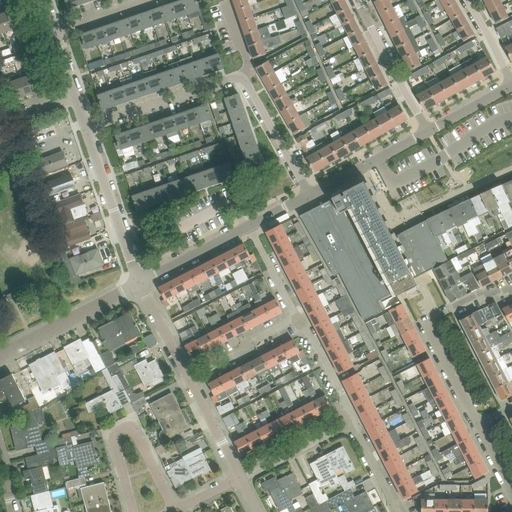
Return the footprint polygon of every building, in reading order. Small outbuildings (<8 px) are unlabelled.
[(183,0),(182,0),(172,4),(176,17),(187,13),(183,0)] [(183,0),(187,13),(190,19),(201,15),(199,9),(203,8),(200,1),(197,2),(197,1),(196,1),(195,0),(183,0)] [(250,5),(247,0),(232,0),(236,10),(250,5)] [(344,0),(336,0),(332,2),(337,13),(348,8),(344,0)] [(378,0),(374,2),(380,14),(393,7),(388,0),(378,0)] [(417,10),(411,0),(407,0),(405,1),(411,12),(417,10)] [(440,12),(445,9),(456,2),(454,0),(435,0),(434,1),(440,12)] [(499,0),(485,0),(484,1),(490,12),(489,12),(490,12),(503,6),(499,0)] [(462,13),(456,2),(445,9),(451,20),(462,13)] [(172,4),(160,8),(165,21),(176,17),(172,4)] [(236,10),(240,22),(254,17),(250,5),(236,10)] [(503,6),(490,12),(495,24),(508,17),(503,6)] [(380,14),(386,25),(398,19),(393,7),(380,14)] [(7,12),(13,29),(22,26),(20,20),(16,8),(7,11),(7,12)] [(160,8),(149,11),(154,25),(165,21),(160,8)] [(343,24),(354,19),(348,8),(337,13),(330,17),(333,23),(340,19),(343,24)] [(149,11),(138,15),(142,28),(154,25),(149,11)] [(0,14),(0,22),(3,32),(13,29),(7,12),(0,14)] [(468,24),(462,13),(451,20),(457,30),(468,24)] [(138,15),(127,19),(131,32),(142,28),(138,15)] [(386,25),(391,37),(409,28),(417,24),(423,21),(419,15),(406,22),(403,16),(398,19),(386,25)] [(258,29),(254,17),(240,22),(244,34),(258,29)] [(127,19),(115,23),(120,36),(131,32),(127,19)] [(360,30),(354,19),(343,24),(348,35),(360,30)] [(425,26),(423,21),(417,24),(420,29),(425,26)] [(511,30),(510,26),(510,27),(508,22),(495,28),(501,38),(507,35),(511,44),(505,47),(511,61),(511,30)] [(115,23),(104,27),(108,40),(120,36),(115,23)] [(464,41),(475,34),(468,24),(457,30),(464,41)] [(313,26),(308,28),(311,34),(316,32),(313,26)] [(93,31),(97,44),(108,40),(104,27),(93,31)] [(307,36),(303,27),(298,29),(303,38),(307,36)] [(244,34),(248,46),(262,42),(258,29),(244,34)] [(365,41),(360,30),(348,35),(354,46),(365,41)] [(404,30),(391,37),(397,48),(410,42),(404,30)] [(93,31),(82,34),(81,35),(83,41),(80,42),(82,49),(97,44),(93,31)] [(280,35),(262,42),(248,46),(253,58),(266,54),(264,47),(268,46),(269,48),(283,43),(280,35)] [(429,46),(434,43),(431,37),(426,40),(429,46)] [(365,41),(354,46),(359,57),(371,52),(365,41)] [(472,41),(465,45),(467,49),(474,45),(472,41)] [(397,48),(403,60),(415,53),(410,42),(397,48)] [(437,49),(434,43),(429,46),(432,51),(437,49)] [(177,50),(175,45),(163,50),(165,54),(171,52),(177,50)] [(460,53),(467,49),(465,45),(457,49),(460,53)] [(326,55),(324,48),(318,51),(321,57),(326,55)] [(165,54),(163,50),(151,54),(153,59),(159,56),(165,54)] [(376,63),(371,52),(359,57),(365,68),(376,63)] [(415,53),(403,60),(408,71),(421,65),(415,53)] [(153,59),(151,54),(139,58),(141,63),(146,61),(153,59)] [(206,58),(211,72),(223,68),(218,54),(206,58)] [(442,58),(444,63),(451,59),(449,54),(442,58)] [(487,57),(475,63),(483,78),(495,71),(487,57)] [(199,76),(211,72),(206,58),(194,62),(199,76)] [(444,63),(442,58),(434,62),(437,67),(444,63)] [(175,84),(187,80),(182,66),(180,61),(168,65),(170,71),(175,84)] [(259,73),(262,79),(274,72),(268,61),(256,68),(259,73)] [(182,66),(187,80),(199,76),(194,62),(182,66)] [(376,63),(365,68),(371,79),(382,74),(376,63)] [(471,84),(483,78),(475,63),(463,69),(471,84)] [(418,71),(421,75),(428,71),(426,66),(418,71)] [(268,90),(281,83),(287,80),(281,68),(274,72),(262,79),(267,87),(268,89),(268,90)] [(463,69),(452,76),(460,91),(471,84),(463,69)] [(158,75),(163,88),(175,84),(170,71),(158,75)] [(334,71),(328,74),(333,84),(344,79),(342,74),(336,77),(334,71)] [(421,75),(418,71),(411,75),(414,79),(421,75)] [(29,76),(34,93),(35,94),(44,91),(39,76),(38,73),(29,76)] [(388,85),(382,74),(371,79),(376,90),(388,85)] [(151,92),(163,88),(158,75),(146,79),(151,92)] [(19,79),(25,96),(34,93),(29,76),(19,79)] [(448,97),(460,91),(452,76),(440,82),(448,97)] [(10,82),(10,83),(16,99),(25,96),(19,79),(10,82)] [(134,83),(139,96),(151,92),(146,79),(134,83)] [(440,82),(428,89),(436,103),(448,97),(440,82)] [(127,101),(139,96),(134,83),(122,87),(127,101)] [(270,93),(275,101),(287,94),(281,83),(268,90),(270,93)] [(110,91),(115,105),(127,101),(122,87),(110,91)] [(425,110),(436,103),(428,89),(417,95),(425,110)] [(386,90),(378,94),(381,100),(389,96),(386,90)] [(103,109),(115,105),(110,91),(98,95),(103,109)] [(229,111),(243,106),(239,94),(225,98),(225,99),(229,111)] [(275,101),(281,112),(293,105),(287,94),(275,101)] [(344,94),(339,96),(341,102),(347,100),(344,94)] [(374,97),(367,100),(370,106),(377,102),(374,97)] [(362,110),(370,106),(367,100),(359,104),(362,110)] [(215,102),(210,103),(210,104),(214,116),(219,114),(217,108),(215,102)] [(287,123),(300,117),(306,113),(300,102),(293,105),(281,112),(287,123)] [(390,102),(385,105),(387,109),(387,110),(388,112),(396,126),(406,120),(407,119),(402,111),(399,105),(394,108),(390,102)] [(206,105),(195,108),(200,122),(211,118),(206,105)] [(247,118),(243,106),(229,111),(233,123),(247,118)] [(200,122),(195,108),(184,112),(188,126),(200,122)] [(351,109),(343,113),(346,118),(353,114),(351,109)] [(188,126),(184,112),(172,116),(177,130),(188,126)] [(384,133),(396,126),(388,112),(376,118),(384,133)] [(339,122),(346,118),(343,113),(335,117),(339,122)] [(161,120),(166,133),(167,138),(179,134),(177,130),(172,116),(161,120)] [(306,128),(300,117),(287,123),(294,134),(306,128)] [(233,123),(237,135),(251,130),(247,118),(233,123)] [(376,118),(364,125),(373,139),(384,133),(376,118)] [(166,133),(161,120),(150,124),(154,137),(166,133)] [(327,121),(320,125),(322,130),(330,127),(327,121)] [(154,137),(150,124),(138,128),(143,141),(154,137)] [(315,134),(322,130),(320,125),(312,129),(315,134)] [(361,146),(373,139),(364,125),(353,131),(361,146)] [(138,128),(127,132),(132,145),(143,141),(138,128)] [(33,145),(36,143),(34,137),(38,136),(36,129),(23,134),(27,147),(33,145)] [(255,142),(251,130),(237,135),(242,147),(255,142)] [(334,142),(330,144),(338,159),(350,152),(341,138),(338,131),(331,135),(334,142)] [(361,146),(353,131),(341,138),(350,152),(361,146)] [(134,151),(132,145),(127,132),(116,136),(118,142),(117,142),(118,142),(114,143),(117,150),(119,156),(134,151)] [(27,162),(32,160),(38,158),(33,145),(27,147),(23,134),(17,136),(24,155),(27,162)] [(301,146),(309,142),(305,134),(304,135),(296,139),(301,146)] [(307,157),(311,164),(315,172),(327,165),(313,140),(309,142),(301,146),(304,152),(307,157)] [(222,142),(210,146),(212,152),(224,147),(222,142)] [(242,147),(246,159),(259,154),(255,142),(242,147)] [(322,143),(317,146),(327,165),(338,159),(330,144),(325,147),(322,143)] [(40,176),(69,165),(64,151),(35,162),(40,176)] [(263,166),(259,154),(246,159),(250,171),(263,166)] [(27,162),(33,180),(39,178),(32,160),(27,162)] [(234,177),(229,163),(217,167),(222,181),(234,177)] [(222,181),(217,167),(205,172),(209,185),(222,181)] [(197,189),(209,185),(205,172),(204,168),(192,172),(193,176),(197,189)] [(41,184),(47,198),(61,193),(63,199),(78,194),(70,173),(41,184)] [(197,189),(193,176),(181,180),(185,193),(197,189)] [(39,178),(33,180),(39,196),(45,194),(39,178)] [(185,193),(181,180),(169,184),(173,197),(185,193)] [(511,180),(502,185),(509,202),(511,207),(511,180)] [(329,200),(322,204),(317,206),(313,209),(300,216),(301,218),(334,276),(339,273),(364,320),(399,302),(399,301),(385,308),(382,303),(417,285),(414,278),(433,269),(448,261),(436,237),(427,219),(393,237),(381,214),(364,181),(332,197),(332,199),(329,200)] [(161,202),(173,197),(169,184),(157,188),(161,202)] [(501,184),(490,189),(498,207),(504,220),(508,228),(511,225),(511,213),(507,203),(509,202),(502,185),(501,184)] [(161,202),(157,188),(144,192),(149,206),(161,202)] [(504,220),(498,207),(490,189),(480,193),(480,194),(488,211),(492,210),(495,217),(497,216),(500,222),(504,220)] [(137,210),(149,206),(144,192),(132,196),(137,209),(137,210)] [(45,194),(39,196),(43,208),(49,206),(47,199),(45,194)] [(469,199),(478,218),(489,213),(488,211),(480,194),(469,199)] [(47,199),(49,206),(61,201),(58,195),(47,199)] [(469,199),(459,204),(473,235),(478,233),(472,220),(478,218),(469,199)] [(63,206),(68,221),(89,214),(84,200),(63,206)] [(473,235),(459,204),(448,209),(457,227),(462,225),(468,237),(473,235)] [(53,216),(49,206),(43,208),(47,218),(53,216)] [(451,230),(457,227),(448,209),(438,214),(453,245),(457,243),(451,230)] [(453,245),(438,214),(427,219),(436,237),(442,234),(448,247),(453,245)] [(53,216),(47,218),(51,229),(57,227),(53,216)] [(489,228),(494,226),(491,217),(486,220),(489,228)] [(298,231),(302,228),(299,221),(294,224),(298,231)] [(63,230),(69,245),(91,237),(86,222),(63,230)] [(266,232),(272,244),(287,236),(281,225),(281,224),(266,232)] [(57,227),(51,229),(55,239),(60,237),(57,227)] [(302,228),(298,231),(302,238),(306,236),(302,228)] [(272,244),(278,256),(293,248),(287,236),(272,244)] [(309,240),(305,243),(311,254),(315,251),(309,240)] [(496,240),(485,245),(488,249),(498,244),(496,240)] [(511,271),(511,270),(511,246),(509,241),(504,243),(508,251),(503,254),(511,271)] [(244,244),(233,249),(242,266),(246,263),(244,259),(249,257),(252,263),(256,261),(253,254),(250,255),(244,244)] [(455,250),(457,254),(467,249),(465,245),(455,250)] [(105,266),(99,248),(69,258),(75,276),(105,266)] [(278,256),(284,267),(299,260),(293,248),(278,256)] [(466,257),(476,252),(474,248),(464,253),(466,257)] [(65,249),(59,251),(63,261),(68,259),(65,249)] [(233,249),(222,255),(229,267),(234,264),(236,269),(242,266),(233,249)] [(315,251),(311,254),(315,261),(320,259),(315,251)] [(448,261),(433,269),(440,281),(457,272),(453,264),(458,261),(466,257),(464,253),(448,261)] [(493,259),(502,276),(511,271),(503,254),(493,259)] [(222,255),(212,260),(218,272),(229,267),(222,255)] [(491,282),(502,276),(493,259),(483,264),(491,282)] [(203,265),(201,265),(207,278),(213,275),(218,285),(223,283),(218,272),(212,260),(206,263),(203,265)] [(284,267),(290,279),(305,272),(299,260),(284,267)] [(256,261),(252,263),(251,263),(254,270),(259,267),(256,261)] [(473,269),(481,286),(491,282),(483,264),(473,269)] [(201,265),(191,271),(197,283),(207,278),(201,265)] [(325,268),(321,270),(324,277),(329,274),(325,268)] [(191,271),(180,276),(186,289),(189,293),(199,288),(197,283),(191,271)] [(290,279),(296,291),(311,283),(305,272),(290,279)] [(457,272),(440,281),(445,292),(457,286),(463,283),(474,277),(471,272),(460,278),(457,272)] [(246,274),(235,279),(238,285),(248,279),(246,274)] [(329,274),(324,277),(328,284),(331,282),(332,281),(332,280),(329,274)] [(180,276),(169,282),(176,294),(186,289),(180,276)] [(479,288),(474,277),(463,283),(464,286),(467,284),(471,292),(479,288)] [(226,284),(225,285),(227,290),(238,285),(235,279),(226,284)] [(169,282),(159,287),(165,299),(162,301),(165,307),(169,305),(166,299),(176,294),(169,282)] [(252,282),(248,284),(256,301),(254,301),(258,308),(253,311),(259,323),(271,317),(264,305),(261,299),(258,293),(252,282)] [(296,291),(302,303),(317,295),(311,283),(296,291)] [(457,286),(445,292),(451,302),(467,294),(464,288),(460,290),(457,286)] [(219,287),(214,290),(217,296),(222,293),(219,287)] [(343,287),(338,290),(342,297),(347,295),(343,287)] [(214,290),(208,293),(211,299),(217,296),(214,290)] [(9,301),(11,300),(16,297),(13,292),(6,295),(9,301)] [(201,292),(198,293),(203,303),(206,301),(203,296),(201,292)] [(302,303),(309,315),(323,307),(317,295),(302,303)] [(342,297),(335,301),(341,313),(342,312),(353,307),(347,295),(342,297)] [(198,298),(193,301),(195,307),(201,304),(198,298)] [(264,305),(271,317),(282,312),(276,299),(264,305)] [(193,301),(182,307),(185,312),(195,307),(193,301)] [(248,329),(259,323),(253,311),(249,303),(243,307),(240,302),(236,305),(242,317),(248,329)] [(500,311),(495,302),(489,305),(495,317),(496,317),(501,314),(500,311)] [(390,311),(384,314),(390,325),(395,322),(408,316),(402,305),(402,304),(400,304),(389,310),(390,311)] [(511,304),(502,309),(509,321),(511,319),(511,304)] [(230,322),(237,335),(248,329),(242,317),(236,305),(231,307),(233,312),(227,316),(230,322)] [(309,315),(315,326),(330,319),(323,307),(309,315)] [(353,307),(342,312),(344,316),(351,313),(355,311),(353,307)] [(201,308),(196,311),(199,317),(204,314),(201,308)] [(463,327),(466,332),(478,325),(483,323),(486,321),(480,310),(473,313),(460,320),(460,321),(461,321),(464,327),(463,327)] [(355,311),(351,313),(355,321),(359,318),(355,311)] [(125,342),(141,334),(130,313),(114,321),(125,342)] [(207,334),(214,347),(225,341),(219,328),(215,322),(213,316),(208,318),(214,331),(207,334)] [(408,316),(395,322),(390,325),(396,337),(401,334),(414,327),(408,316)] [(496,317),(495,317),(486,321),(483,323),(485,327),(498,321),(496,317)] [(359,318),(355,321),(358,328),(363,326),(359,318)] [(330,319),(315,326),(321,338),(340,328),(337,322),(332,324),(330,319)] [(372,320),(366,323),(369,329),(372,334),(376,332),(381,330),(375,319),(372,320)] [(125,342),(114,321),(98,329),(104,341),(102,342),(106,349),(107,348),(109,350),(100,355),(106,367),(115,362),(110,352),(125,344),(125,342)] [(225,341),(237,335),(230,322),(219,328),(225,341)] [(478,325),(466,332),(468,336),(472,344),(489,335),(486,329),(481,330),(478,325)] [(506,326),(497,330),(499,335),(508,331),(506,326)] [(401,334),(407,345),(420,339),(414,327),(401,334)] [(196,340),(193,333),(190,328),(186,330),(189,335),(182,339),(191,358),(203,352),(196,340)] [(340,328),(321,338),(327,350),(346,340),(340,328)] [(496,331),(489,335),(472,344),(475,350),(478,355),(511,337),(511,334),(511,332),(499,338),(496,331)] [(152,334),(143,338),(148,347),(157,342),(152,334)] [(203,352),(214,347),(207,334),(196,340),(203,352)] [(367,334),(363,337),(367,344),(371,342),(367,334)] [(511,337),(478,355),(480,359),(483,365),(484,367),(499,359),(496,352),(511,343),(511,337)] [(81,361),(84,359),(83,357),(87,355),(95,371),(105,366),(91,339),(83,343),(80,339),(73,342),(74,344),(65,348),(64,347),(76,372),(84,368),(81,361)] [(346,340),(327,350),(333,362),(348,354),(354,351),(348,339),(346,340)] [(426,350),(420,339),(407,345),(413,356),(426,350)] [(293,340),(282,345),(289,358),(292,364),(302,359),(305,365),(308,363),(305,357),(302,350),(299,352),(293,340)] [(371,342),(367,344),(370,352),(375,349),(371,342)] [(137,344),(128,349),(132,355),(141,351),(137,344)] [(282,345),(272,351),(278,363),(289,358),(282,345)] [(378,355),(375,350),(366,355),(368,360),(378,355)] [(261,356),(268,369),(270,373),(281,368),(278,363),(272,351),(261,356)] [(37,361),(30,365),(42,390),(41,391),(44,396),(49,393),(48,392),(61,385),(63,390),(65,389),(67,394),(74,389),(72,385),(55,352),(40,359),(40,360),(38,361),(37,361)] [(333,362),(339,374),(354,366),(348,354),(333,362)] [(499,359),(484,367),(486,370),(490,378),(505,369),(507,368),(503,361),(509,358),(508,354),(499,359)] [(261,356),(250,362),(257,374),(268,369),(261,356)] [(435,369),(430,358),(417,364),(423,376),(435,369)] [(144,386),(163,376),(155,360),(146,365),(144,361),(146,359),(144,360),(138,363),(136,359),(134,359),(119,367),(122,371),(123,375),(125,374),(125,376),(129,374),(128,373),(135,369),(144,386)] [(250,362),(240,367),(247,380),(257,374),(250,362)] [(117,363),(106,368),(111,377),(117,374),(122,371),(119,367),(117,363)] [(383,365),(378,367),(382,375),(387,373),(383,365)] [(240,367),(229,372),(239,391),(249,385),(247,380),(240,367)] [(106,368),(102,371),(108,383),(113,381),(111,377),(106,368)] [(435,369),(423,376),(429,387),(441,381),(435,369)] [(492,384),(495,389),(508,382),(511,381),(505,369),(490,378),(493,384),(492,384)] [(229,372),(219,378),(228,396),(239,391),(229,372)] [(290,372),(284,375),(287,381),(293,378),(290,372)] [(363,385),(357,373),(342,381),(349,393),(363,385)] [(387,373),(382,375),(386,383),(391,380),(387,373)] [(8,397),(13,406),(25,400),(12,374),(4,378),(0,379),(0,400),(0,401),(8,397)] [(117,374),(111,377),(113,381),(119,393),(125,390),(124,388),(117,374)] [(287,381),(284,375),(279,378),(282,384),(287,381)] [(312,387),(306,376),(301,378),(307,389),(308,389),(312,387)] [(219,378),(208,383),(214,395),(211,397),(215,403),(219,401),(228,396),(219,378)] [(429,387),(423,390),(428,402),(429,401),(435,398),(447,392),(441,381),(429,387)] [(500,399),(501,400),(511,394),(511,389),(508,382),(495,389),(497,393),(498,393),(501,399),(500,399)] [(269,383),(263,386),(266,392),(272,389),(269,383)] [(124,388),(125,390),(132,402),(132,403),(144,397),(145,396),(142,390),(137,393),(133,392),(130,385),(124,388)] [(349,393),(355,404),(369,397),(363,385),(349,393)] [(266,392),(263,386),(258,389),(261,394),(266,392)] [(284,387),(279,389),(282,394),(285,401),(291,413),(298,425),(309,419),(302,407),(295,410),(284,387)] [(312,387),(308,389),(311,395),(314,401),(320,413),(332,408),(325,395),(318,399),(312,387)] [(85,404),(89,413),(105,405),(109,414),(123,407),(114,389),(85,404)] [(395,389),(391,391),(395,399),(399,396),(395,389)] [(435,398),(429,401),(432,406),(437,403),(441,410),(453,403),(447,392),(435,398)] [(151,404),(159,421),(180,410),(172,393),(151,404)] [(247,394),(242,397),(245,403),(250,400),(247,394)] [(24,414),(42,409),(34,396),(28,399),(30,403),(24,406),(27,413),(24,413),(24,414)] [(399,396),(395,399),(398,406),(403,403),(399,396)] [(136,411),(138,414),(144,411),(141,406),(147,403),(144,397),(132,403),(136,411)] [(245,403),(242,397),(236,400),(239,405),(245,403)] [(355,404),(361,416),(375,409),(369,397),(355,404)] [(220,405),(216,406),(221,415),(234,408),(231,401),(221,406),(220,405)] [(286,431),(298,425),(285,401),(280,403),(286,415),(280,418),(286,431)] [(302,407),(309,419),(320,413),(314,401),(302,407)] [(443,414),(437,417),(439,421),(441,424),(446,421),(459,415),(453,403),(441,410),(443,414)] [(39,454),(25,458),(56,450),(54,442),(48,444),(47,439),(43,440),(39,422),(45,420),(42,409),(24,414),(27,424),(21,425),(21,424),(11,427),(12,427),(15,440),(17,449),(36,444),(39,454)] [(180,410),(159,421),(160,421),(165,418),(169,426),(168,427),(168,428),(163,430),(161,432),(160,434),(161,437),(162,439),(165,439),(167,438),(177,433),(182,442),(194,436),(191,431),(184,434),(183,430),(189,427),(187,422),(190,421),(183,409),(180,410)] [(361,416),(367,428),(381,420),(375,409),(361,416)] [(407,412),(402,415),(406,422),(411,420),(407,412)] [(242,429),(240,424),(234,413),(222,418),(227,428),(234,424),(242,438),(234,442),(241,454),(252,448),(248,440),(246,436),(242,429)] [(446,421),(441,424),(443,429),(449,426),(452,432),(465,426),(459,415),(446,421)] [(268,424),(275,437),(286,431),(280,418),(268,424)] [(421,419),(417,422),(423,433),(427,431),(421,419)] [(367,428),(373,440),(388,432),(381,420),(367,428)] [(411,420),(406,422),(410,429),(415,427),(411,420)] [(257,430),(263,443),(275,437),(268,424),(263,427),(257,430)] [(465,426),(452,432),(458,444),(470,437),(465,426)] [(64,438),(82,434),(79,429),(63,433),(64,438)] [(246,436),(248,440),(252,448),(263,443),(257,430),(246,436)] [(373,440),(379,452),(394,444),(392,440),(388,432),(373,440)] [(202,433),(190,439),(193,445),(206,439),(202,433)] [(56,442),(54,442),(56,450),(60,465),(70,463),(70,460),(74,459),(77,469),(78,468),(78,478),(64,481),(64,482),(89,475),(87,466),(99,463),(98,459),(99,459),(99,458),(98,458),(96,451),(95,451),(93,441),(74,446),(71,436),(56,440),(56,442)] [(400,440),(394,444),(379,452),(385,463),(400,456),(396,450),(411,442),(408,436),(400,440)] [(419,436),(415,438),(419,446),(423,444),(419,436)] [(458,444),(442,452),(444,456),(447,455),(453,452),(456,459),(476,449),(470,437),(458,444)] [(158,454),(167,450),(170,448),(167,442),(164,443),(155,448),(158,454)] [(423,444),(419,446),(422,453),(427,450),(423,444)] [(326,455),(336,473),(344,469),(347,473),(354,469),(352,464),(352,463),(351,462),(343,447),(326,455)] [(456,459),(454,460),(456,465),(466,460),(469,466),(482,460),(476,449),(456,459)] [(31,479),(35,494),(48,491),(42,466),(45,465),(44,460),(58,457),(60,465),(56,450),(25,458),(28,470),(23,471),(25,480),(30,479),(31,479)] [(203,453),(185,462),(192,477),(203,472),(203,473),(211,469),(207,462),(207,461),(207,460),(206,460),(203,454),(203,453)] [(439,454),(434,456),(437,462),(444,459),(440,453),(439,454)] [(326,455),(310,464),(318,479),(317,479),(318,481),(319,481),(321,486),(328,483),(330,487),(340,482),(338,478),(336,473),(326,455)] [(429,455),(425,458),(427,461),(431,470),(436,467),(429,455)] [(385,463),(391,475),(406,468),(400,456),(385,463)] [(182,482),(192,477),(185,462),(183,458),(165,467),(167,472),(171,478),(170,478),(171,480),(172,480),(176,487),(183,484),(182,482)] [(488,471),(482,460),(469,466),(475,478),(488,471)] [(436,467),(431,470),(434,476),(439,474),(436,467)] [(391,475),(397,487),(412,479),(406,468),(391,475)] [(278,480),(277,481),(281,489),(284,488),(290,500),(303,493),(300,488),(301,488),(300,487),(292,473),(278,480)] [(89,476),(89,475),(64,482),(66,489),(86,484),(84,477),(89,476)] [(344,475),(338,478),(340,482),(345,490),(350,488),(356,485),(355,485),(353,481),(353,480),(352,481),(351,479),(347,481),(344,475)] [(421,475),(412,479),(397,487),(403,499),(418,491),(415,485),(424,480),(421,475)] [(276,477),(262,484),(265,491),(269,489),(280,511),(287,508),(289,511),(302,511),(299,505),(293,508),(289,500),(290,500),(284,488),(281,489),(277,481),(278,480),(276,477)] [(481,485),(488,481),(486,477),(478,481),(481,485)] [(473,489),(481,485),(478,481),(471,485),(473,489)] [(108,498),(104,482),(80,488),(84,505),(108,498)] [(321,495),(318,488),(314,482),(309,484),(314,493),(316,498),(321,495)] [(330,498),(326,500),(329,507),(339,503),(340,505),(345,502),(349,511),(352,510),(352,511),(361,511),(373,506),(366,491),(355,497),(354,494),(353,495),(351,490),(350,488),(345,490),(339,493),(330,498)] [(35,494),(31,495),(35,511),(33,511),(58,511),(57,506),(53,507),(48,491),(35,494)] [(311,508),(319,503),(314,493),(305,498),(311,508)] [(487,493),(475,493),(475,499),(474,511),(487,511),(488,499),(487,499),(487,493)] [(434,511),(435,500),(421,500),(419,494),(413,497),(417,506),(421,506),(421,511),(434,511)] [(111,511),(108,498),(84,505),(86,511),(111,511)] [(461,511),(461,499),(448,500),(447,511),(461,511)] [(474,511),(475,499),(461,499),(461,511),(474,511)] [(329,507),(326,500),(319,503),(311,508),(312,511),(330,511),(331,511),(329,507)] [(447,511),(448,500),(435,500),(434,511),(447,511)]
